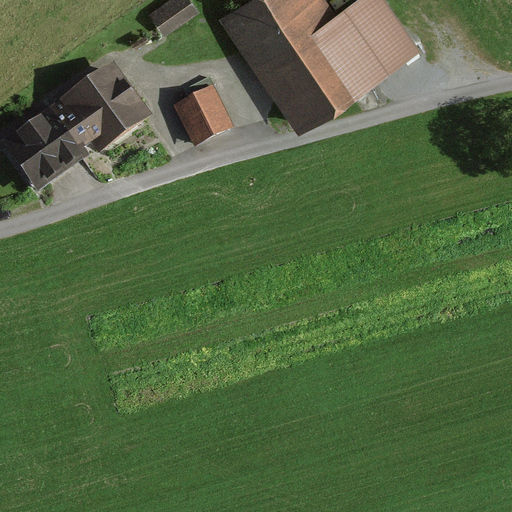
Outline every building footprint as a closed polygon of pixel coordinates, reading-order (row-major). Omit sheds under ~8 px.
[(199,7),(193,0),(169,0),(152,13),(165,31),(199,7)] [(327,0),(246,0),(224,16),(303,125),(420,40),(391,0),(353,0),(337,12),(327,0)] [(113,71),(60,109),(92,153),(145,115),(113,71)] [(214,87),(174,106),(194,147),(234,127),(214,87)] [(60,109),(7,147),(39,191),(92,153),(60,109)]
